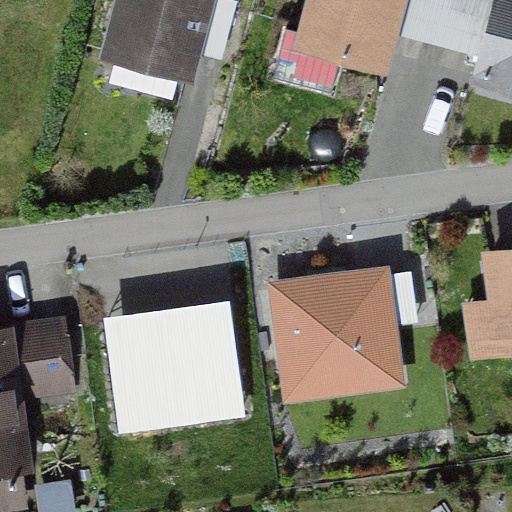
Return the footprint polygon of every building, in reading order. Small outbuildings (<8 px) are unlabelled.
[(223,57),(237,0),(110,0),(97,51),(113,55),(107,80),(173,96),(179,72),(194,76),(201,51),(223,57)] [(315,0),(306,41),(381,59),(389,27),(395,0),(315,0)] [(485,55),(500,0),(395,0),(389,27),(485,55)] [(511,0),(500,0),(485,55),(479,76),(511,85),(511,0)] [(511,237),(481,242),(488,291),(462,295),(470,353),(511,347),(511,237)] [(267,274),(283,398),(405,382),(397,319),(418,317),(411,265),(390,268),(389,258),(267,274)] [(102,309),(118,429),(244,413),(229,292),(102,309)] [(27,397),(76,390),(65,311),(0,319),(0,506),(28,503),(23,468),(36,466),(27,397)] [(37,479),(39,511),(73,511),(71,477),(37,479)]
